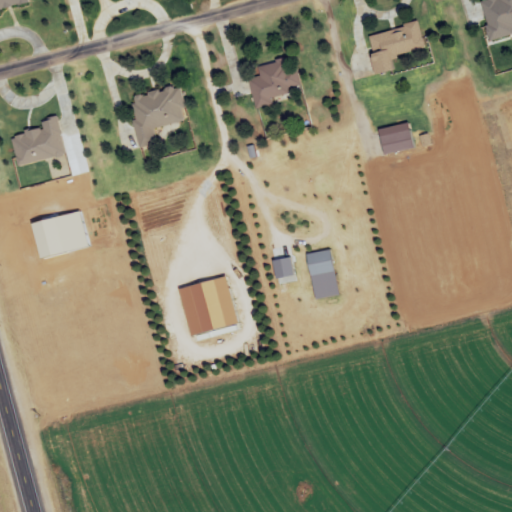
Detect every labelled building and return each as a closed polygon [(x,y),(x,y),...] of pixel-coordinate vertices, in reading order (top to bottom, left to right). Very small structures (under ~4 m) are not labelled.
[(511,0),(482,0),(481,0),(491,39),(511,33),(511,0)] [(369,34),(377,74),(395,71),(392,56),(426,49),(421,23),(369,34)] [(249,80),(255,103),(302,91),(294,58),(259,67),(261,77),(249,80)] [(142,149),(158,145),(155,129),(188,121),(180,86),(130,97),(142,149)] [(336,272),(331,250),(307,255),(312,277),(336,272)] [(295,276),(292,257),(273,261),(277,279),(295,276)] [(310,478),(312,486),(336,480),(334,471),(310,478)] [(318,511),(334,508),(331,498),(312,503),(314,511),(318,511)]
